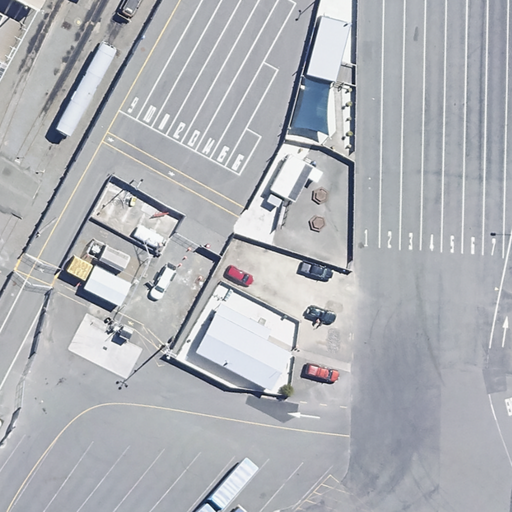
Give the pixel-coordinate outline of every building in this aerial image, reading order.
[(0,82),(32,23),(0,6),(0,82)] [(349,21),(319,14),(304,73),(333,81),(349,21)] [(330,84),(302,76),(289,124),(327,135),(325,122),(325,109),(326,97),(330,84)] [(194,165),(146,139),(135,157),(184,184),(194,165)] [(313,165),(289,152),(269,188),(293,202),(313,165)] [(128,256),(103,244),(96,259),(120,271),(128,256)] [(129,283),(93,265),(81,287),(117,306),(129,283)] [(273,332),(221,305),(195,354),(268,393),(289,353),(267,342),(273,332)]
